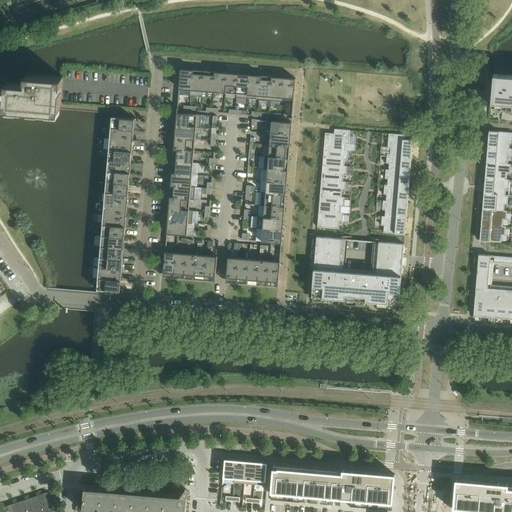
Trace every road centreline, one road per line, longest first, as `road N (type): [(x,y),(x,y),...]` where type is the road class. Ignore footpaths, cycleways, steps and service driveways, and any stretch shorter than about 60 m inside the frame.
road 1 (secondary): [(431,430),(211,409),(130,417),(0,451)]
road 2 (secondary): [(0,462),(87,436),(203,419),(428,448)]
road 3 (unclassified): [(442,330),(461,145),(451,0)]
road 4 (residential): [(140,304),(442,330)]
road 5 (residential): [(160,63),(140,304)]
road 6 (residential): [(69,466),(189,448),(205,455)]
